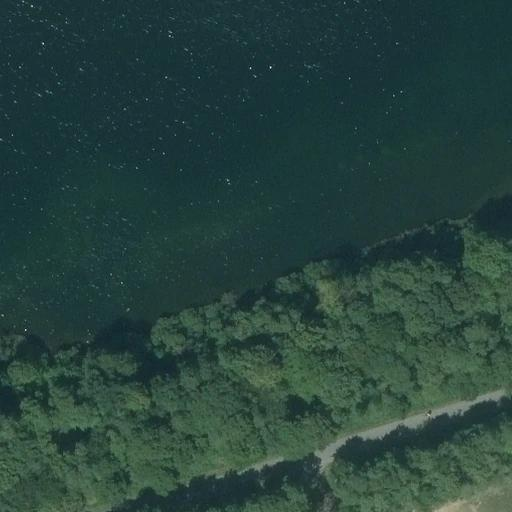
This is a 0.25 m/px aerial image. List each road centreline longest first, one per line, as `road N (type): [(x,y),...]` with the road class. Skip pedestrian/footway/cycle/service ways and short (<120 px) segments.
road 1 (unclassified): [(309,458),(511,398)]
road 2 (unclassified): [(136,511),(309,458)]
